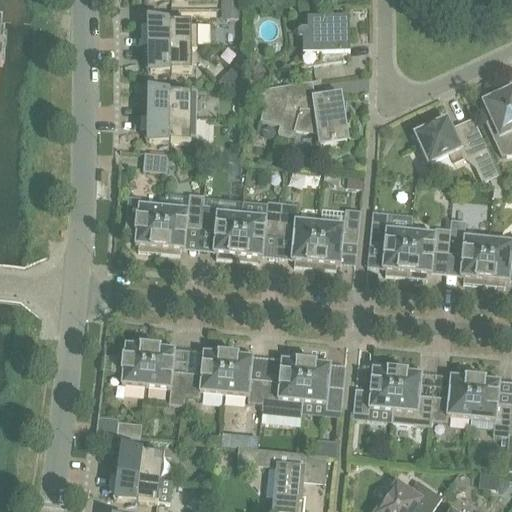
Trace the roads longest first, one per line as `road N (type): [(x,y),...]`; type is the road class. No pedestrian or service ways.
road 1 (residential): [(511,336),(75,293)]
road 2 (residential): [(75,293),(84,0)]
road 3 (residential): [(511,53),(408,101),(390,101),(386,0)]
road 4 (residential): [(50,511),(75,293)]
